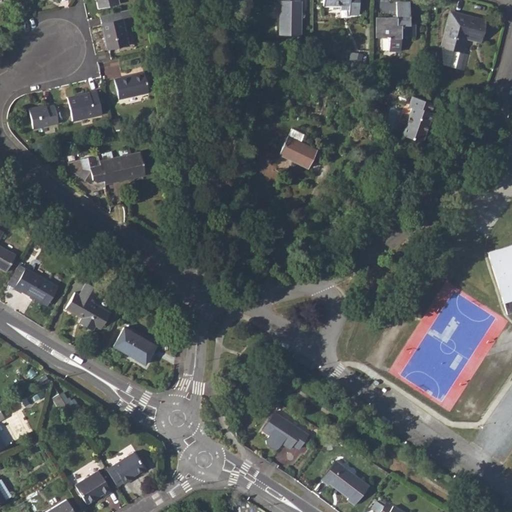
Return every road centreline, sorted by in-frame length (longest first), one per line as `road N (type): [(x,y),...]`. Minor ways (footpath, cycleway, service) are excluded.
road 1 (residential): [(324,281),(390,243),(444,196),(495,119),(511,61)]
road 2 (residential): [(198,285),(171,0)]
road 3 (residential): [(0,132),(48,191),(198,285)]
road 4 (residential): [(320,349),(511,494)]
road 5 (tertiary): [(0,317),(138,405),(177,418)]
road 6 (tertiary): [(305,511),(235,458),(205,459)]
